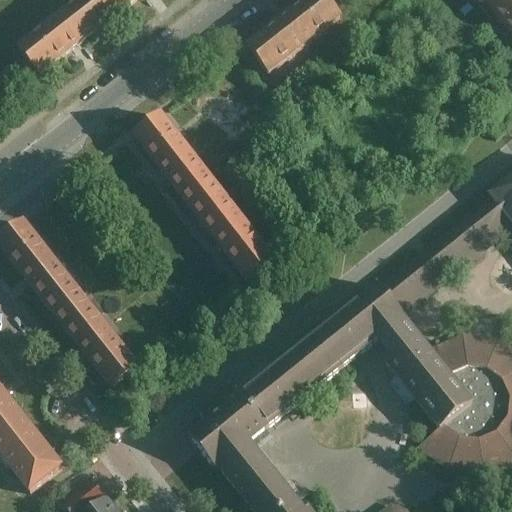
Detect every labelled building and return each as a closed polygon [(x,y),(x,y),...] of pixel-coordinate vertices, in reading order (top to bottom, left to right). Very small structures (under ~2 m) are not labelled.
[(112,21),(94,0),(90,0),(17,55),(36,80),(112,21)] [(94,0),(112,21),(139,0),(94,0)] [(343,26),(323,0),(316,0),(246,54),(268,83),(343,26)] [(511,4),(511,0),(482,0),(496,18),(511,4)] [(511,4),(496,18),(511,36),(511,4)] [(192,213),(219,193),(162,122),(135,141),(192,213)] [(187,435),(251,511),(311,511),(255,444),(381,341),(390,352),(383,358),(442,431),(418,450),(449,472),(485,476),(511,464),(511,347),(500,339),(463,335),(433,348),(408,316),(511,235),(511,171),(487,191),(495,200),(187,435)] [(276,265),(219,193),(192,213),(250,285),(276,265)] [(0,257),(53,323),(82,300),(25,228),(0,246),(0,257)] [(140,371),(82,300),(53,323),(111,395),(140,371)] [(0,455),(31,495),(62,471),(49,455),(51,454),(44,446),(43,447),(6,400),(7,399),(0,391),(0,455)] [(66,507),(69,511),(90,511),(107,498),(95,484),(66,507)] [(123,511),(111,496),(107,498),(90,511),(123,511)]
